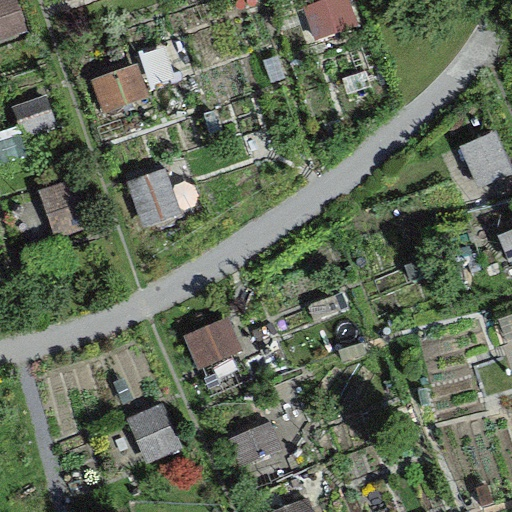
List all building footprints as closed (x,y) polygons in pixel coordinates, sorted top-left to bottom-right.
[(0,0),(0,39),(31,27),(20,0),(0,0)] [(94,80),(111,113),(159,90),(142,57),(94,80)] [(469,142),(481,183),(511,174),(511,155),(505,132),(469,142)] [(170,167),(135,179),(151,226),(187,213),(170,167)] [(91,227),(85,188),(51,193),(58,233),(91,227)] [(207,369),(247,353),(233,318),(193,335),(207,369)]
